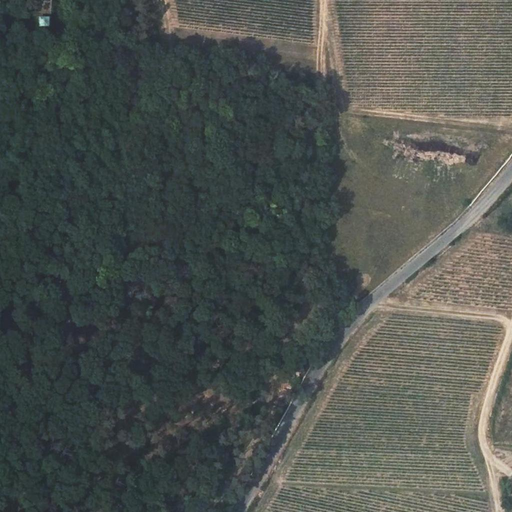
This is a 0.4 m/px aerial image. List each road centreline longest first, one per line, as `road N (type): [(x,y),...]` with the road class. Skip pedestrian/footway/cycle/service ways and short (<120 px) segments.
road 1 (tertiary): [(237,511),(345,327),(511,171)]
road 2 (track): [(323,0),(316,126),(241,239),(204,267)]
road 3 (track): [(511,328),(483,437),(500,511)]
